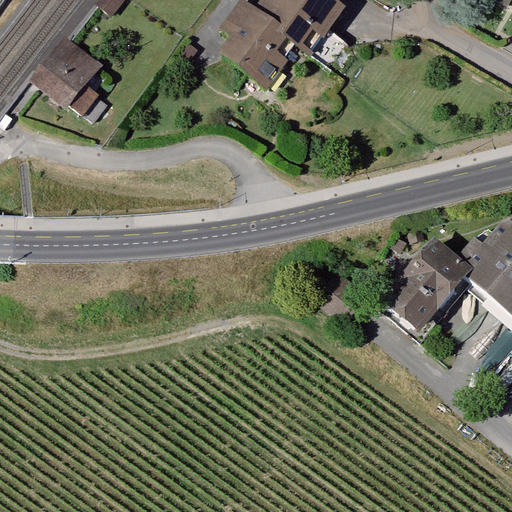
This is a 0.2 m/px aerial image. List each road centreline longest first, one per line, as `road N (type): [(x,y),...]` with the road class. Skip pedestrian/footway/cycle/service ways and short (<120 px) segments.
road 1 (track): [(0,344),(32,352),(127,346),(281,309),(483,455),(510,439)]
road 2 (unclassified): [(274,227),(258,180),(232,153),(203,147),(108,160),(10,138)]
road 3 (tertiary): [(0,243),(168,241),(274,227)]
road 4 (tertiary): [(274,227),(511,171)]
